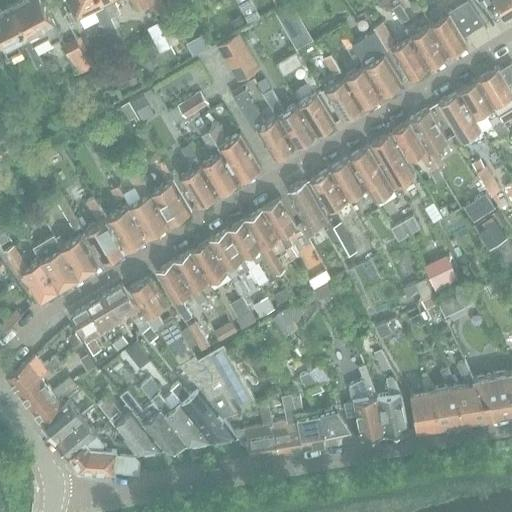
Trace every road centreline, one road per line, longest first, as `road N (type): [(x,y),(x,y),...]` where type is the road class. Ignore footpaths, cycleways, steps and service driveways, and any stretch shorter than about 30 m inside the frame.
road 1 (residential): [(511,35),(0,354)]
road 2 (residential): [(511,424),(121,495),(55,492)]
